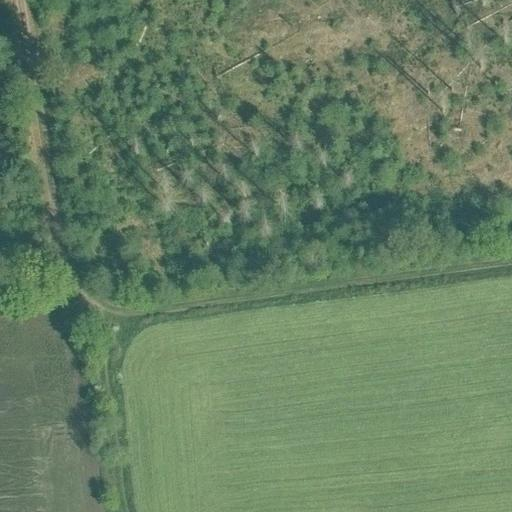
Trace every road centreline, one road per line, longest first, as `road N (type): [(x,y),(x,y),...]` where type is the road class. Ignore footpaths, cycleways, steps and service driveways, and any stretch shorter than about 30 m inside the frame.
road 1 (track): [(511,251),(95,303)]
road 2 (track): [(26,0),(67,264),(93,291)]
